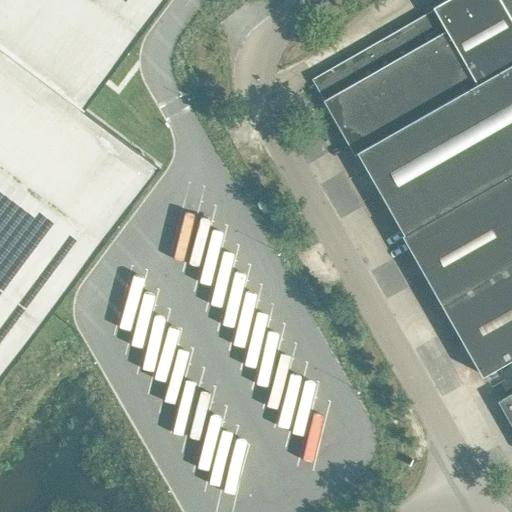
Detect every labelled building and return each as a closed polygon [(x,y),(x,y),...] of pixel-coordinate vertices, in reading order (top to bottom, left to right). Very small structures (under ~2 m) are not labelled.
[(0,0),(0,376),(159,165),(82,107),(162,0),(0,0)] [(511,65),(511,17),(502,0),(447,0),(436,7),(437,8),(480,84),(511,65)] [(511,0),(502,0),(511,17),(511,0)] [(480,84),(437,8),(313,78),(357,154),(361,152),(480,84)] [(511,174),(511,65),(480,84),(361,152),(407,234),(511,174)] [(511,174),(407,234),(405,235),(485,375),(511,360),(511,174)] [(511,393),(500,401),(511,422),(511,393)]
